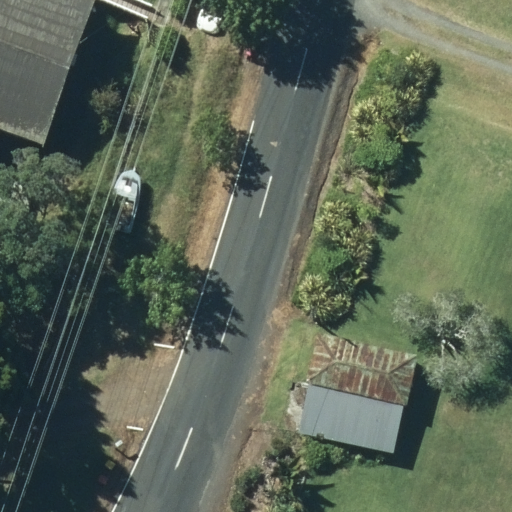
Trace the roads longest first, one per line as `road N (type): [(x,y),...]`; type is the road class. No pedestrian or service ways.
road 1 (residential): [(154,511),(174,471),(318,0)]
road 2 (unknown): [(0,409),(174,471)]
